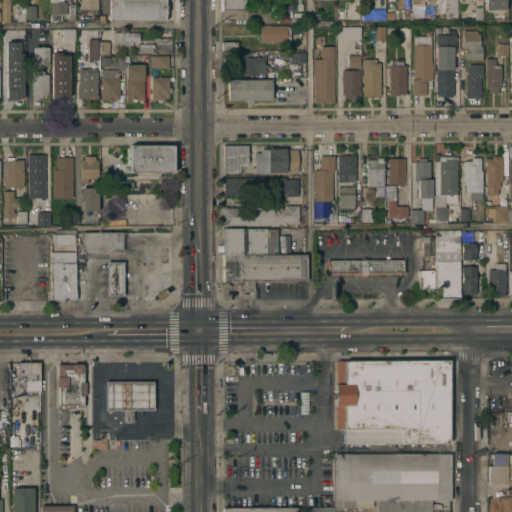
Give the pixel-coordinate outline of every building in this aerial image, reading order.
[(58,0),(58,1),(66,1),(66,13),(57,14),(58,20),(51,21),(49,0),(58,0)] [(97,0),(97,8),(79,8),(79,0),(97,0)] [(165,0),(166,5),(167,5),(169,6),(169,8),(168,10),(167,11),(165,11),(165,20),(110,20),(110,0),(165,0)] [(250,0),(250,4),(247,4),(247,9),(222,9),(222,0),(250,0)] [(424,0),(424,9),(412,9),(411,0),(424,0)] [(456,0),(456,12),(456,15),(448,15),(448,3),(445,3),(445,0),(456,0)] [(505,0),(505,9),(486,9),(486,0),(505,0)] [(10,21),(1,21),(1,1),(10,1),(10,21)] [(483,18),(474,18),(474,16),(471,16),(471,11),(474,11),(474,6),(483,6),(483,18)] [(385,19),(363,20),(362,9),(384,8),(385,19)] [(26,9),(34,9),(34,20),(25,20),(26,9)] [(16,12),(24,11),(25,20),(16,21),(16,12)] [(286,26),(290,26),(290,41),(260,41),(260,25),(286,25),(286,26)] [(384,51),(374,50),(374,38),(368,38),(368,30),(375,30),(375,25),(384,26),(384,27),(384,51)] [(335,39),(359,40),(359,27),(335,27),(335,39)] [(3,29),(14,29),(14,33),(15,33),(15,46),(3,46),(3,29)] [(73,29),(73,44),(64,44),(64,29),(73,29)] [(427,35),(427,30),(431,30),(431,36),(430,36),(430,44),(431,44),(431,62),(432,62),(432,79),(426,79),(425,94),(412,94),(412,78),(413,78),(413,35),(427,35)] [(465,59),(465,47),(463,47),(463,30),(477,30),(477,33),(480,33),(480,45),(482,45),(482,59),(465,59)] [(113,48),(113,31),(139,32),(139,40),(132,40),(132,44),(129,44),(129,48),(113,48)] [(88,59),(88,34),(99,34),(99,39),(97,39),(97,59),(88,59)] [(324,43),(316,43),(316,36),(323,35),(324,43)] [(436,35),(455,35),(455,48),(453,48),(453,95),(447,95),(447,96),(441,97),(441,95),(436,95),(436,35)] [(171,52),(156,52),(155,37),(171,36),(171,52)] [(107,41),(108,54),(106,54),(106,53),(99,53),(99,41),(107,41)] [(237,41),(237,49),(220,49),(220,41),(222,41),(237,41)] [(153,47),(152,47),(152,51),(140,51),(140,43),(153,43),(153,47)] [(507,54),(497,54),(497,43),(507,43),(507,54)] [(334,102),(313,102),(313,58),(320,58),(320,45),(333,45),(334,102)] [(48,65),(32,65),(32,54),(33,54),(33,46),(48,46),(48,65)] [(305,62),(290,62),(290,52),(305,52),(305,62)] [(51,53),(60,53),(60,54),(67,54),(67,55),(68,55),(68,98),(51,99),(51,53)] [(359,67),(347,67),(348,54),(360,55),(359,67)] [(168,67),(150,67),(150,55),(168,55),(168,67)] [(239,74),(239,57),(263,56),(263,57),(264,57),(264,62),(263,62),(263,64),(265,64),(265,68),(267,68),(267,74),(264,74),(259,74),(239,74)] [(102,99),(101,71),(104,71),(104,58),(116,57),(116,76),(118,76),(119,97),(113,97),(113,99),(112,99),(111,101),(109,101),(108,99),(102,99)] [(380,95),(362,95),(362,58),(376,58),(376,62),(380,62),(380,95)] [(405,92),(399,92),(399,95),(388,94),(389,64),(391,64),(391,59),(396,59),(396,58),(402,58),(402,64),(405,64),(405,92)] [(501,87),(498,87),(498,91),(488,91),(488,87),(485,87),(485,58),(495,58),(495,64),(499,64),(499,68),(501,68),(501,87)] [(143,63),(143,97),(143,99),(137,99),(136,100),(133,100),(132,99),(126,99),(126,94),(125,94),(125,87),(126,87),(126,63),(143,63)] [(482,76),(480,76),(480,88),(481,88),(481,92),(480,92),(480,97),(474,97),(474,99),(467,99),(467,97),(466,97),(466,96),(464,96),(464,95),(465,95),(465,91),(465,75),(468,75),(468,63),(482,63),(482,76)] [(94,68),(94,72),(97,72),(97,81),(96,81),(96,95),(86,95),(86,97),(77,97),(77,84),(78,84),(78,68),(94,68)] [(359,94),(355,94),(355,98),(343,98),(343,94),(341,94),(341,69),(359,69),(359,94)] [(23,90),(22,90),(22,97),(5,97),(5,89),(4,89),(4,76),(6,76),(6,70),(23,70),(23,90)] [(48,94),(41,94),(41,97),(32,97),(31,70),(44,70),(44,73),(48,73),(48,94)] [(151,99),(151,76),(173,76),(173,81),(168,81),(168,86),(170,86),(171,88),(171,90),(170,92),(168,92),(168,97),(163,97),(163,100),(162,101),(158,101),(157,101),(156,99),(151,99)] [(271,99),(252,99),(252,102),(246,102),(246,99),(227,99),(227,78),(271,79),(271,99)] [(224,145),(247,145),(247,165),(240,165),(240,170),(238,170),(238,172),(224,172),(224,145)] [(173,146),(173,171),(123,171),(123,166),(130,166),(130,146),(173,146)] [(269,171),(269,173),(262,173),(262,170),(254,170),(254,152),(261,152),(261,149),(268,149),(268,148),(285,148),(285,149),(297,149),(297,171),(269,171)] [(511,200),(511,160),(511,148),(500,148),(500,175),(507,175),(507,201),(511,200)] [(26,155),(44,155),(44,200),(39,200),(39,198),(27,198),(26,155)] [(80,159),(83,159),(83,155),(94,155),(94,159),(98,158),(98,177),(87,177),(87,182),(80,182),(80,159)] [(314,200),(313,169),(317,169),(317,167),(320,167),(320,155),(333,155),(334,171),(332,171),(332,200),(314,200)] [(337,155),(354,155),(355,180),(337,181),(337,155)] [(486,194),(485,158),(492,158),(492,155),(502,155),(502,181),(499,181),(499,187),(497,187),(497,194),(486,194)] [(52,197),(52,169),(55,169),(55,156),(72,156),(72,197),(52,197)] [(434,160),(439,160),(439,156),(458,156),(458,159),(456,159),(456,166),(457,166),(457,168),(456,168),(456,204),(448,204),(444,202),(444,194),(434,194),(434,160)] [(367,158),(375,158),(375,157),(382,157),(383,195),(375,196),(375,185),(367,185),(367,158)] [(396,185),(396,183),(388,183),(388,157),(404,157),(403,185),(396,185)] [(414,161),(418,161),(418,157),(426,157),(426,161),(429,161),(429,178),(431,178),(431,196),(418,196),(418,180),(414,180),(414,161)] [(463,160),(471,160),(471,157),(480,157),(480,170),(481,170),(482,198),(469,199),(469,190),(466,190),(466,181),(463,181),(463,160)] [(4,159),(16,159),(23,159),(23,186),(4,186),(4,159)] [(285,176),(285,178),(297,178),(297,195),(285,195),(285,193),(224,194),(224,177),(285,176)] [(385,184),(395,184),(396,198),(385,198),(385,184)] [(342,209),(342,206),(338,206),(338,186),(354,186),(354,209),(342,209)] [(83,210),(82,200),(81,200),(80,187),(98,187),(98,210),(83,210)] [(2,190),(13,190),(13,197),(20,196),(20,206),(14,206),(14,207),(13,207),(13,211),(15,211),(15,217),(3,217),(2,190)] [(387,200),(395,200),(395,205),(407,205),(407,217),(387,217),(387,200)] [(223,206),(226,206),(226,207),(270,206),(270,205),(275,205),(275,206),(284,206),(284,205),(298,204),(298,222),(286,222),(286,224),(223,225),(223,206)] [(435,205),(446,205),(446,221),(435,222),(435,205)] [(494,216),(485,216),(485,208),(494,208),(494,205),(507,205),(507,221),(494,221),(494,216)] [(459,207),(469,207),(469,220),(459,219),(459,207)] [(361,208),(370,208),(370,221),(361,221),(361,208)] [(410,208),(423,209),(422,221),(410,221),(410,208)] [(17,210),(25,210),(25,222),(17,222),(17,210)] [(48,225),(35,225),(35,212),(48,212),(48,225)] [(223,255),(222,229),(277,229),(277,255),(223,255)] [(434,235),(441,235),(441,230),(459,230),(459,297),(435,297),(434,235)] [(84,233),(123,232),(123,249),(84,250),(84,233)] [(78,237),(79,243),(73,243),(73,244),(54,244),(54,233),(74,233),(74,237),(78,237)] [(422,236),(433,235),(434,254),(423,254),(422,236)] [(461,292),(461,242),(475,242),(475,258),(476,258),(476,265),(475,265),(476,292),(461,292)] [(50,251),(75,251),(75,299),(51,299),(50,251)] [(254,281),(254,298),(239,298),(239,281),(239,280),(223,280),(223,255),(277,255),(306,255),(306,280),(254,280),(254,281)] [(326,259),(404,258),(404,273),(367,273),(367,275),(360,276),(360,273),(326,273),(326,259)] [(106,261),(122,261),(122,295),(107,295),(106,261)] [(488,295),(487,269),(494,269),(494,263),(504,263),(504,269),(505,269),(505,288),(504,288),(504,295),(488,295)] [(418,269),(433,269),(433,288),(418,288),(418,269)] [(344,431),(335,431),(335,360),(371,360),(451,360),(450,444),(344,443),(344,431)] [(15,362),(8,363),(8,378),(16,378),(15,362)] [(39,362),(39,385),(26,385),(26,381),(24,381),(24,376),(17,376),(17,362),(39,362)] [(71,363),(81,363),(81,364),(83,364),(83,382),(86,382),(86,395),(83,395),(83,406),(76,406),(76,404),(59,404),(59,387),(57,387),(57,376),(58,376),(58,364),(71,363)] [(105,380),(153,380),(153,409),(133,409),(133,420),(126,420),(125,409),(105,409),(105,380)] [(91,448),(91,439),(100,439),(100,433),(109,433),(108,441),(106,441),(106,448),(91,448)] [(24,436),(37,436),(37,448),(24,448),(24,436)] [(431,507),(431,510),(379,510),(379,507),(379,499),(372,499),(372,507),(341,507),(332,507),(332,454),(450,453),(450,499),(431,499),(431,507)] [(511,478),(506,478),(506,481),(487,481),(487,465),(491,465),(491,453),(506,453),(511,453),(511,478)] [(33,511),(11,511),(11,487),(33,487),(33,511)] [(511,511),(489,511),(489,508),(486,508),(485,498),(511,497),(511,511)]
